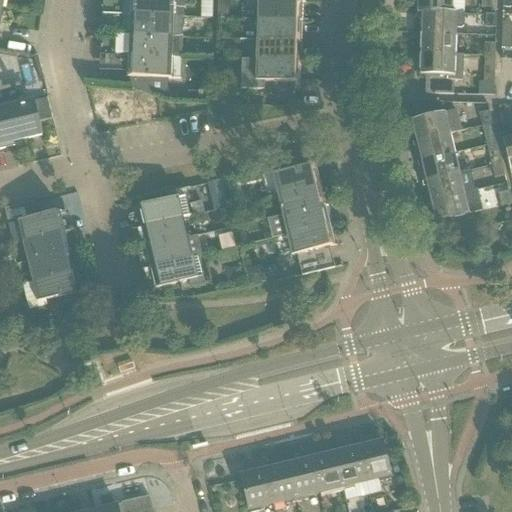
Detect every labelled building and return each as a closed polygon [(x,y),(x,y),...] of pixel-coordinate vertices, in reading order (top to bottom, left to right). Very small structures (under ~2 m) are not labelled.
[(183,0),(132,0),(133,4),(129,5),(129,6),(128,16),(183,18),(183,0)] [(452,14),(452,0),(417,0),(417,15),(422,16),(423,15),(464,16),(464,15),(452,14)] [(492,9),(492,0),(482,0),(482,9),(492,9)] [(511,9),(511,0),(503,0),(503,9),(511,9)] [(302,23),(303,2),(258,1),(257,21),(302,23)] [(463,26),(464,16),(423,15),(422,16),(422,35),(456,36),(456,29),(462,29),(463,26)] [(182,39),(183,18),(128,16),(128,27),(132,29),(132,36),(124,36),(124,37),(182,39)] [(486,16),(486,29),(496,29),(497,16),(486,16)] [(302,43),(302,23),(257,21),(257,41),(302,43)] [(511,24),(502,25),(502,37),(511,37),(511,24)] [(455,57),(456,36),(422,35),(421,56),(455,57)] [(182,59),(182,39),(124,37),(132,38),(131,45),(127,46),(127,57),(182,59)] [(511,51),(511,37),(502,37),(502,51),(511,51)] [(301,64),(302,43),(257,41),(256,62),(301,64)] [(486,44),(485,58),(495,58),(496,45),(486,44)] [(463,81),(463,57),(455,57),(421,56),(420,77),(426,77),(425,96),(453,97),(454,81),(463,81)] [(182,59),(127,57),(126,68),(131,69),(130,77),(123,77),(123,78),(181,79),(182,59)] [(495,86),(495,61),(495,58),(485,58),(484,86),(495,86)] [(300,85),(301,64),(256,62),(241,61),(240,91),(264,92),(264,84),(300,85)] [(0,151),(6,150),(5,147),(12,145),(13,148),(15,147),(14,142),(41,135),(33,102),(31,103),(31,105),(24,106),(19,85),(2,89),(0,83),(0,151)] [(411,123),(416,144),(450,136),(461,133),(456,113),(445,115),(442,105),(413,104),(417,122),(411,123)] [(480,116),(483,128),(493,126),(490,114),(480,116)] [(486,140),(496,138),(493,126),(483,128),(486,140)] [(455,156),(450,136),(416,144),(421,164),(455,156)] [(511,175),(511,139),(503,142),(511,175)] [(499,153),(489,156),(492,168),(502,165),(499,153)] [(460,176),(455,156),(421,164),(426,184),(460,176)] [(505,178),(502,165),(492,168),(495,180),(505,178)] [(272,177),(277,198),(321,187),(316,166),(272,177)] [(460,176),(426,184),(431,204),(475,193),(470,173),(460,176)] [(326,208),(321,187),(277,198),(282,218),(326,208)] [(483,213),(479,193),(475,193),(431,204),(436,225),(483,213)] [(511,203),(510,194),(499,196),(502,209),(511,206),(511,203)] [(140,230),(185,220),(191,218),(191,216),(188,216),(184,198),(131,210),(132,212),(139,210),(141,217),(137,220),(140,230)] [(4,211),(6,220),(7,226),(17,223),(22,244),(66,233),(64,223),(60,222),(58,215),(65,213),(65,212),(36,219),(32,204),(4,211)] [(331,227),(326,208),(282,218),(287,238),(331,227)] [(185,220),(140,230),(142,240),(146,241),(148,248),(141,250),(141,251),(189,239),(185,220)] [(336,247),(331,227),(287,238),(292,258),(294,257),(300,278),(332,270),(327,249),(336,247)] [(27,263),(74,252),(74,251),(67,253),(65,246),(69,244),(66,233),(22,244),(27,263)] [(197,237),(189,239),(141,251),(149,250),(150,257),(147,259),(140,261),(143,271),(149,270),(198,259),(203,257),(197,237)] [(75,253),(74,252),(27,263),(31,283),(76,273),(74,262),(69,262),(68,255),(75,253)] [(205,285),(198,259),(149,270),(152,280),(156,280),(158,288),(150,289),(151,291),(179,284),(189,281),(191,289),(205,285)] [(76,273),(31,283),(36,304),(45,302),(84,292),(84,291),(76,293),(75,285),(79,283),(76,273)] [(191,289),(189,281),(179,284),(182,293),(191,291),(191,289)] [(367,446),(359,448),(367,483),(380,480),(380,483),(391,481),(382,444),(367,447),(367,446)] [(350,452),(336,455),(344,492),(356,489),(355,486),(367,483),(359,448),(349,450),(350,452)] [(312,459),(321,494),(321,497),(344,492),(336,455),(320,458),(320,457),(312,459)] [(321,494),(312,459),(303,461),(303,463),(289,466),(298,503),(309,500),(308,497),(321,494)] [(298,503),(289,466),(274,470),(273,468),(265,470),(273,505),(287,502),(287,505),(298,503)] [(273,505),(265,470),(256,472),(256,474),(242,477),(249,511),(258,511),(261,511),(261,508),(273,505)] [(123,511),(143,511),(153,510),(149,497),(121,504),(123,511)]
